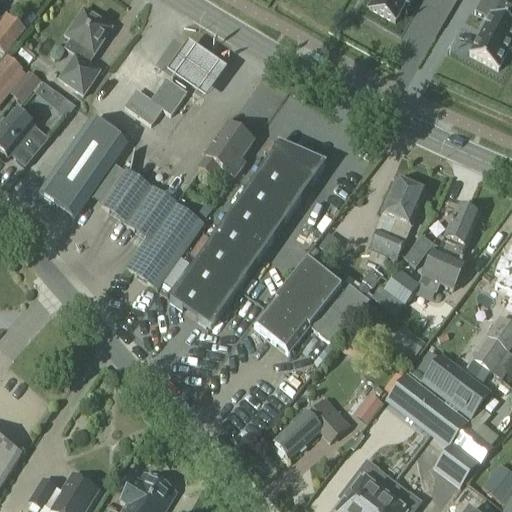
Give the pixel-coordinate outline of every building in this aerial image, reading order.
[(369,0),(373,2),(367,13),(393,28),(403,11),(406,13),(412,2),(414,4),(416,0),(369,0)] [(496,75),(507,54),(511,56),(511,55),(511,30),(510,30),(511,26),(511,12),(489,0),(481,0),(472,17),(486,24),(467,59),(496,75)] [(100,44),(107,32),(81,15),(63,42),(69,46),(64,55),(70,58),(53,83),(78,99),(98,76),(97,76),(94,80),(83,73),(101,45),(100,44)] [(23,34),(9,22),(0,33),(0,57),(2,59),(23,34)] [(183,44),(164,73),(200,98),(220,69),(183,44)] [(0,97),(20,74),(5,62),(0,68),(0,97)] [(24,111),(41,93),(33,85),(16,104),(24,111)] [(168,122),(184,99),(164,85),(148,107),(134,96),(122,113),(148,131),(159,115),(168,122)] [(37,108),(52,124),(67,111),(52,94),(37,108)] [(47,145),(13,116),(4,128),(1,125),(0,125),(0,158),(6,163),(11,157),(15,161),(13,163),(24,172),(47,145)] [(89,125),(36,200),(73,226),(125,150),(89,125)] [(232,182),(241,169),(237,166),(251,147),(226,130),(196,172),(211,182),(218,172),(232,182)] [(168,307),(209,336),(322,171),(323,171),(324,170),(275,150),(275,151),(168,307)] [(172,214),(149,199),(151,195),(125,176),(100,210),(121,225),(120,226),(145,244),(125,274),(156,295),(201,230),(174,211),(172,214)] [(377,235),(368,254),(395,265),(410,231),(424,198),(394,185),(380,218),(373,233),(377,235)] [(432,257),(417,293),(436,301),(439,291),(452,297),(463,270),(461,269),(462,266),(459,265),(460,262),(464,252),(477,221),(455,212),(442,243),(443,243),(442,244),(436,259),(432,257)] [(511,248),(510,248),(504,263),(499,261),(493,277),(498,279),(491,294),(508,300),(502,312),(511,316),(511,248)] [(344,289),(340,294),(306,267),(253,333),(287,361),(308,334),(332,353),(368,308),(344,289)] [(396,276),(392,280),(380,297),(400,312),(415,291),(396,276)] [(506,356),(511,348),(511,333),(498,323),(485,341),(487,343),(471,366),(489,379),(506,356)] [(395,328),(380,348),(405,365),(419,345),(395,328)] [(486,400),(438,363),(431,372),(422,364),(414,374),(424,382),(420,387),(468,424),(486,400)] [(434,406),(402,382),(385,405),(417,429),(429,438),(447,452),(461,434),(464,429),(446,415),(434,406)] [(363,429),(383,401),(373,394),(353,421),(363,429)] [(305,420),(304,418),(272,447),(287,464),(317,437),(328,449),(348,432),(324,404),(305,420)] [(475,438),(489,420),(479,412),(471,423),(470,422),(464,429),(461,434),(463,436),(451,449),(476,471),(488,458),(483,453),(487,448),(486,447),(475,438)] [(0,477),(9,460),(0,455),(0,477)] [(411,484),(426,501),(447,482),(432,465),(411,484)] [(373,511),(385,497),(369,485),(376,476),(365,467),(345,493),(349,497),(337,511),(373,511)] [(511,480),(497,469),(479,493),(501,509),(511,494),(511,480)] [(138,486),(132,483),(119,506),(124,509),(121,511),(165,511),(174,497),(142,479),(138,486)] [(41,485),(28,506),(36,511),(85,511),(96,496),(70,480),(58,499),(53,495),(54,493),(41,485)] [(385,497),(373,511),(415,511),(419,508),(407,500),(400,509),(385,497)] [(511,511),(511,501),(502,511),(511,511)]
